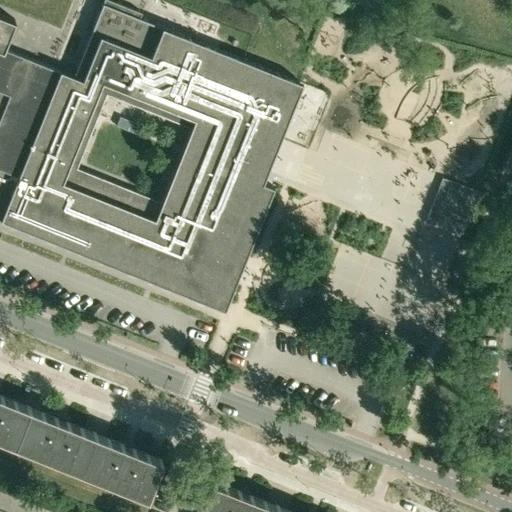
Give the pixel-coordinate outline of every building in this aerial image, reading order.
[(111,0),(106,0),(76,76),(4,47),(15,19),(0,13),(0,218),(224,309),(273,186),(262,182),(302,83),(142,18),(144,13),(142,12),(111,0)] [(424,222),(445,229),(462,184),(442,176),(424,222)] [(502,299),(511,299),(511,275),(502,276),(502,299)] [(28,405),(0,393),(0,437),(13,443),(28,405)] [(96,432),(28,405),(13,443),(81,470),(96,432)] [(161,458),(149,453),(96,432),(81,470),(146,496),(161,458)] [(210,478),(196,511),(274,511),(277,505),(210,478)]
